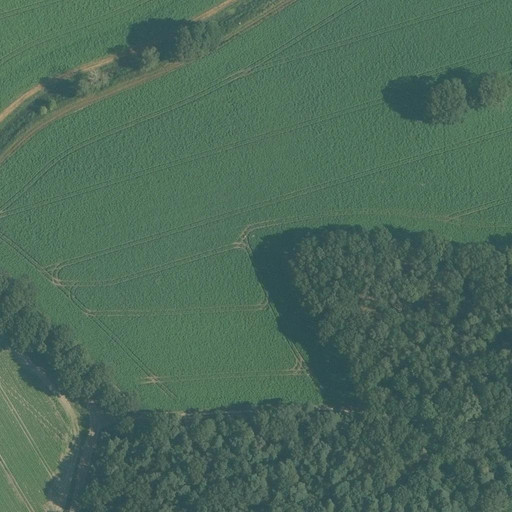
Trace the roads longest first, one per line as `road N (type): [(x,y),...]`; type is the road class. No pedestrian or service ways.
road 1 (track): [(94,421),(306,410),(511,424)]
road 2 (track): [(75,511),(91,449),(90,402),(0,303)]
